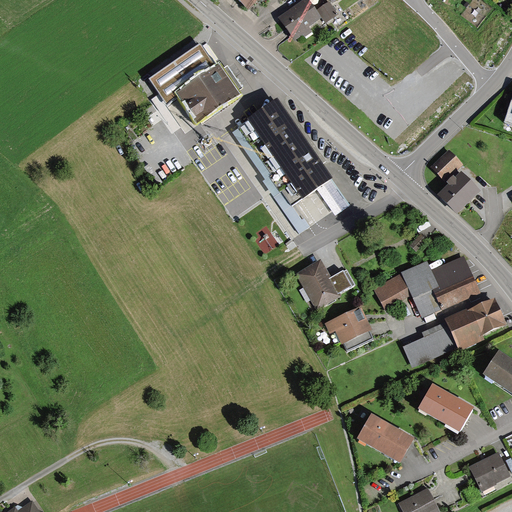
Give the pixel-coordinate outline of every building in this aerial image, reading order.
[(237,0),(248,10),(258,0),(237,0)] [(322,19),(309,0),(303,0),(278,17),(294,41),(304,34),(306,37),(313,32),(310,27),(322,19)] [(338,15),(330,1),(317,10),(326,23),(338,15)] [(196,126),(241,95),(219,64),(216,67),(200,45),(150,81),(169,108),(179,101),(196,126)] [(318,189),(332,179),(279,100),(249,120),(302,199),(318,189)] [(432,167),(446,182),(463,165),(449,150),(432,167)] [(461,171),(455,177),(453,175),(447,182),(449,184),(438,194),(457,214),(481,191),(461,171)] [(349,204),(332,179),(318,189),(335,214),(349,204)] [(300,235),(311,227),(304,217),(302,219),(284,194),(275,200),(300,235)] [(422,318),(480,292),(463,257),(431,271),(427,261),(401,273),(374,289),(385,309),(411,295),(422,318)] [(355,284),(346,269),(332,277),(321,259),(297,273),(318,309),(341,296),(339,293),(355,284)] [(460,348),(461,350),(485,340),(482,334),(505,323),(495,298),(447,320),(460,348)] [(345,352),(375,337),(359,305),(324,322),(330,334),(335,332),(345,352)] [(460,348),(447,320),(421,332),(423,337),(403,346),(413,369),(460,348)] [(485,373),(511,390),(511,358),(499,351),(485,373)] [(460,432),(474,407),(433,383),(418,408),(460,432)] [(401,463),(414,438),(372,414),(358,439),(401,463)] [(470,467),(482,490),(509,475),(497,453),(470,467)] [(396,501),(402,511),(440,511),(426,485),(396,501)] [(20,508),(17,504),(3,511),(38,511),(32,501),(20,508)]
